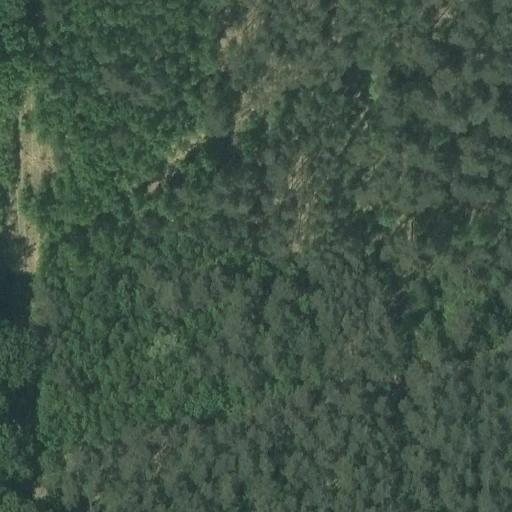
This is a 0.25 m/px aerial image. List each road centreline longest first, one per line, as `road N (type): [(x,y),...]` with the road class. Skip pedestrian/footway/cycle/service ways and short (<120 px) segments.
road 1 (track): [(511,354),(20,480)]
road 2 (track): [(8,260),(1,0)]
road 3 (track): [(20,480),(8,260)]
